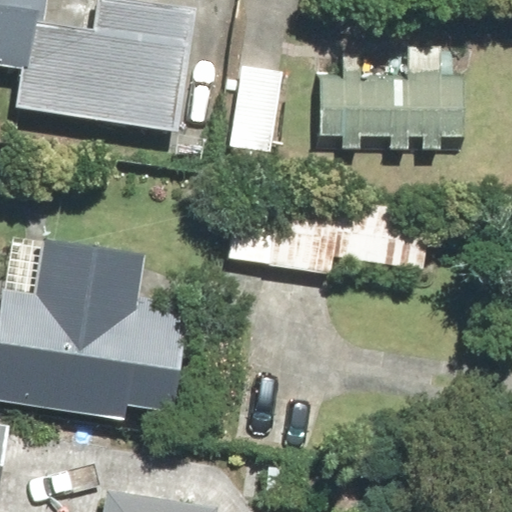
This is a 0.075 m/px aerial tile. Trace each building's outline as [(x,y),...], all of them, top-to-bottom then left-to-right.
[(4,113),(166,137),(184,14),(88,0),(83,34),(34,27),(37,0),(0,0),(0,72),(10,73),(4,113)] [(310,75),(310,141),(333,141),(333,152),(351,153),(351,141),(382,142),(382,153),(400,153),(400,142),(413,142),(413,153),(431,153),(431,142),(453,142),(453,78),(433,78),(434,51),(389,50),(389,69),(399,69),(399,75),(355,75),(356,53),(334,53),(333,75),(310,75)] [(276,76),(235,69),(222,150),(263,156),(276,76)] [(322,279),(325,261),(413,274),(422,218),(334,204),(337,187),(275,178),(265,242),(247,239),(243,266),(322,279)] [(0,408),(115,426),(118,411),(160,417),(178,306),(131,298),(137,259),(5,238),(0,271),(0,408)] [(203,511),(95,495),(92,511),(203,511)]
